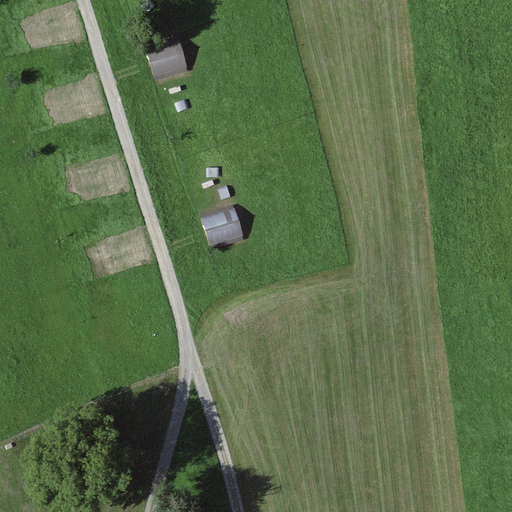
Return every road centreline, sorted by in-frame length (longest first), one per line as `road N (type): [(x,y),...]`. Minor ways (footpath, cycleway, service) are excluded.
road 1 (track): [(238,511),(83,0)]
road 2 (track): [(193,361),(149,511)]
